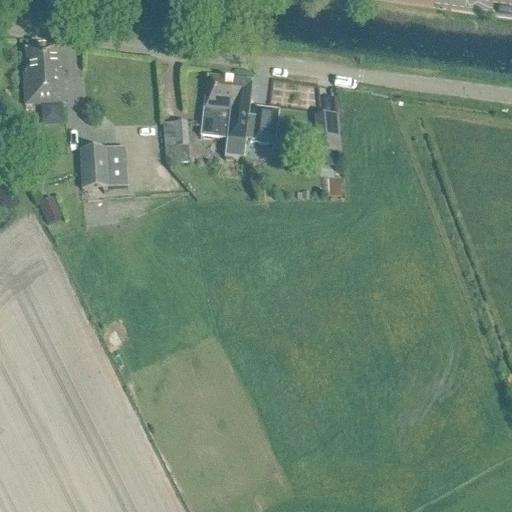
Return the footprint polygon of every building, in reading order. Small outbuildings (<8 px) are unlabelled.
[(23,110),(63,108),(61,75),(57,75),(56,52),(24,54),(25,77),(21,77),(23,110)] [(227,133),(228,121),(227,121),(231,85),(207,82),(203,119),(205,119),(205,123),(202,122),(200,141),(226,144),(227,133)] [(227,121),(228,121),(227,133),(246,135),(247,123),(251,87),(231,85),(227,121)] [(316,122),(320,159),(341,156),(336,120),(316,122)] [(162,133),(165,170),(189,169),(186,126),(182,126),(173,127),(173,132),(162,133)] [(81,194),(110,192),(107,153),(78,154),(81,194)] [(348,191),(348,178),(332,179),(332,191),(348,191)] [(46,229),(60,223),(52,202),(38,208),(46,229)]
